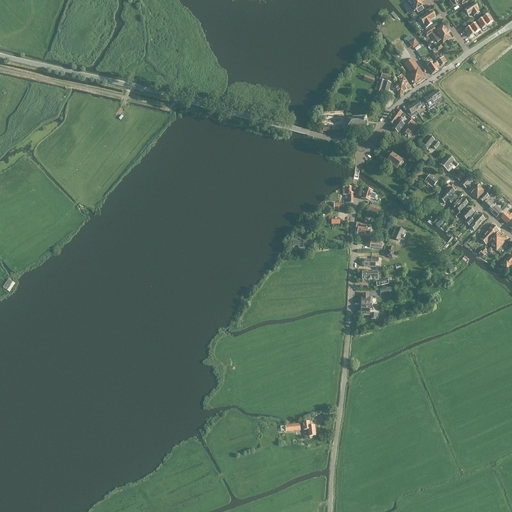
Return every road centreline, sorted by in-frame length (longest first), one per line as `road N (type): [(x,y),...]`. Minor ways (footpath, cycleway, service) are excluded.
road 1 (tertiary): [(344,142),(0,56)]
road 2 (track): [(124,107),(134,121),(86,181),(79,203),(0,262)]
road 3 (unclassified): [(330,511),(348,331)]
road 4 (residential): [(348,331),(359,160)]
road 5 (tertiary): [(511,238),(383,126)]
